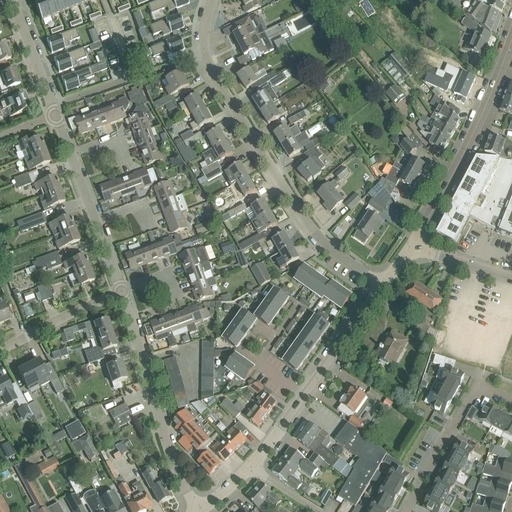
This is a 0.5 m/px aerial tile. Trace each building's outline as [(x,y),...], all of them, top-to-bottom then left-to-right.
[(51,17),(60,13),(55,0),(46,0),(44,1),(51,17)] [(70,9),(66,0),(55,0),(60,13),(70,9)] [(80,5),(77,0),(66,0),(70,9),(80,5)] [(167,8),(168,12),(175,9),(176,9),(189,4),(187,0),(159,0),(147,5),(151,14),(167,8)] [(242,0),(248,13),(261,7),(258,0),(242,0)] [(302,0),(294,4),(298,12),(306,8),(302,0)] [(470,0),(461,0),(456,8),(490,33),(498,13),(486,8),(473,2),(470,0)] [(488,6),(501,11),(505,0),(475,0),(488,6)] [(51,17),(44,1),(35,5),(35,4),(34,4),(41,21),(51,17)] [(136,22),(141,20),(138,13),(133,15),(136,22)] [(163,36),(170,33),(176,31),(184,28),(178,15),(149,26),(153,36),(161,32),(163,36)] [(233,34),(239,45),(265,32),(256,15),(234,25),(238,32),(233,34)] [(477,30),(479,27),(471,21),(466,18),(461,24),(475,34),(468,50),(474,53),(483,57),(492,36),(477,30)] [(279,26),(270,30),(272,36),(282,31),(279,26)] [(327,28),(321,31),(328,45),(334,42),(327,28)] [(67,43),(79,39),(76,29),(46,41),(51,54),(65,49),(69,47),(67,43)] [(265,32),(239,45),(244,56),(249,54),(252,61),(267,53),(273,50),(265,32)] [(170,55),(171,55),(184,50),(179,37),(178,37),(173,39),(150,48),(153,58),(165,53),(166,57),(170,55)] [(0,46),(0,65),(5,63),(4,61),(11,59),(5,45),(0,46)] [(72,68),(76,66),(75,62),(86,58),(83,49),(53,60),(59,73),(72,68)] [(100,64),(104,62),(105,62),(101,52),(96,54),(100,64)] [(290,52),(285,55),(288,61),(293,57),(290,52)] [(389,62),(399,73),(402,76),(405,72),(390,57),(387,60),(389,62)] [(101,71),(107,69),(104,62),(100,64),(98,65),(101,71)] [(389,62),(383,67),(400,87),(406,81),(402,76),(399,73),(389,62)] [(254,76),(264,70),(260,63),(256,66),(250,70),(249,69),(238,76),(246,89),(257,82),(254,76)] [(85,80),(94,77),(90,68),(61,79),(66,92),(79,87),(87,84),(85,80)] [(457,101),(464,104),(475,80),(458,72),(455,79),(431,68),(426,82),(446,91),(447,89),(455,92),(454,94),(459,96),(457,101)] [(1,76),(0,75),(0,91),(1,94),(3,93),(9,91),(8,89),(11,88),(20,84),(15,70),(5,73),(1,75),(1,76)] [(269,82),(277,77),(274,71),(267,76),(260,80),(264,85),(269,82)] [(166,79),(162,82),(166,90),(169,95),(170,96),(173,95),(188,86),(181,72),(175,75),(168,79),(166,79)] [(283,73),(277,77),(269,82),(273,88),(287,79),(283,73)] [(305,73),(302,76),(306,82),(310,80),(305,73)] [(327,94),(332,87),(322,80),(317,87),(327,94)] [(387,93),(397,105),(406,97),(396,86),(387,93)] [(278,100),(271,88),(265,92),(253,99),(260,112),(273,104),(278,100)] [(130,101),(135,104),(142,92),(141,89),(128,94),(130,101)] [(437,108),(433,116),(433,117),(434,117),(442,122),(441,123),(454,130),(460,120),(453,113),(442,102),(437,97),(438,97),(432,91),(432,92),(435,95),(430,104),(437,108)] [(142,92),(135,104),(140,106),(144,105),(147,103),(143,96),(142,92)] [(0,102),(0,107),(1,111),(7,109),(10,117),(30,109),(24,95),(5,103),(4,101),(0,102)] [(189,108),(192,114),(205,108),(198,95),(185,101),(186,102),(180,105),(183,111),(189,108)] [(511,100),(505,97),(500,111),(511,115),(511,100)] [(112,106),(105,108),(111,122),(117,120),(117,121),(126,117),(124,112),(125,111),(129,105),(126,98),(119,100),(120,102),(112,105),(112,106)] [(164,98),(152,104),(155,110),(167,104),(164,98)] [(165,105),(169,112),(177,108),(173,101),(165,105)] [(273,104),(260,112),(268,124),(277,119),(280,117),(286,113),(283,107),(277,111),(273,104)] [(135,118),(129,120),(132,129),(133,128),(136,135),(135,135),(135,136),(151,130),(151,129),(150,130),(147,123),(148,123),(148,122),(151,120),(152,120),(150,114),(147,115),(144,105),(140,106),(137,108),(134,113),(135,118)] [(96,129),(90,113),(88,108),(81,111),(83,116),(75,119),(74,118),(68,120),(72,131),(78,129),(80,134),(89,131),(89,130),(95,128),(95,129),(96,129)] [(98,110),(90,113),(96,129),(104,126),(104,125),(111,122),(105,108),(99,111),(98,110)] [(205,108),(192,114),(197,122),(190,125),(193,131),(200,127),(212,121),(205,108)] [(288,119),(291,125),(307,117),(310,115),(307,109),(304,111),(288,119)] [(423,116),(421,118),(427,126),(436,131),(435,133),(449,140),(454,130),(441,123),(442,122),(434,117),(433,117),(433,116),(430,120),(423,116)] [(427,126),(421,118),(417,125),(422,132),(424,132),(423,133),(432,138),(429,143),(434,146),(442,151),(449,140),(435,133),(436,131),(427,126)] [(274,134),(282,146),(294,138),(301,134),(296,126),(289,130),(288,128),(287,129),(286,127),(274,134)] [(208,136),(214,148),(215,148),(226,142),(219,129),(208,136)] [(139,143),(141,150),(155,145),(153,138),(154,138),(151,130),(135,136),(138,144),(139,143)] [(191,131),(181,136),(184,142),(194,136),(191,131)] [(294,138),(282,146),(289,158),(301,151),(300,149),(301,148),(299,144),(308,139),(304,132),(301,134),(294,138)] [(194,136),(184,142),(187,147),(203,139),(200,133),(194,136)] [(304,147),(308,152),(315,147),(325,141),(322,136),(304,147)] [(491,136),(485,152),(494,156),(497,157),(500,158),(508,159),(509,149),(510,149),(511,145),(505,142),(505,141),(491,136)] [(19,146),(24,159),(45,151),(41,138),(27,143),(26,140),(18,142),(20,146),(19,146)] [(400,146),(408,156),(416,149),(408,139),(400,146)] [(231,148),(232,145),(229,140),(226,142),(215,148),(214,148),(202,154),(205,160),(210,158),(213,164),(209,167),(202,171),(205,176),(221,168),(218,162),(233,154),(230,148),(231,148)] [(155,145),(141,150),(144,157),(143,157),(146,166),(162,160),(159,152),(158,152),(155,145)] [(315,147),(308,152),(304,154),(309,161),(298,171),(308,182),(312,178),(314,180),(322,173),(320,172),(325,167),(318,159),(322,156),(315,147)] [(45,151),(24,159),(29,170),(50,163),(45,151)] [(369,161),(372,165),(376,162),(376,163),(383,162),(381,155),(374,156),(369,161)] [(455,243),(470,216),(500,159),(476,157),(436,233),(455,243)] [(395,163),(393,167),(410,177),(409,178),(417,182),(426,166),(412,158),(405,169),(395,163)] [(511,162),(508,162),(500,159),(470,216),(479,221),(478,222),(486,226),(486,225),(488,226),(490,226),(493,228),(494,229),(497,231),(496,233),(511,239),(511,162)] [(231,186),(238,183),(248,177),(240,163),(226,171),(229,176),(226,177),(231,186)] [(153,167),(146,170),(149,179),(156,176),(153,167)] [(337,178),(335,181),(329,185),(318,194),(327,204),(324,206),(330,212),(343,201),(334,190),(339,186),(337,184),(340,181),(349,173),(344,167),(335,175),(337,178)] [(382,178),(380,182),(385,188),(390,196),(399,181),(413,189),(417,182),(409,178),(410,177),(393,167),(385,180),(382,178)] [(221,168),(205,176),(208,182),(215,178),(224,173),(221,168)] [(137,174),(131,176),(136,190),(142,188),(143,189),(151,185),(149,179),(146,170),(137,173),(137,174)] [(28,174),(14,179),(16,184),(30,179),(28,174)] [(124,178),(116,181),(121,196),(130,193),(129,192),(136,190),(131,176),(124,179),(124,178)] [(248,177),(238,183),(245,197),(255,191),(248,177)] [(41,190),(43,196),(60,190),(55,178),(41,183),(41,184),(35,186),(37,192),(41,190)] [(16,184),(18,189),(32,184),(30,179),(16,184)] [(121,196),(116,181),(115,181),(115,182),(109,185),(109,184),(100,187),(106,202),(115,199),(114,198),(121,196),(121,197),(121,196)] [(160,203),(160,204),(176,197),(175,198),(173,191),(174,191),(171,182),(154,188),(158,197),(159,196),(161,203),(160,203)] [(391,198),(390,196),(385,188),(380,182),(368,194),(373,200),(369,205),(374,208),(371,213),(370,212),(357,231),(368,238),(376,227),(378,229),(383,222),(375,217),(379,212),(381,213),(391,198)] [(60,190),(43,196),(39,197),(42,204),(45,212),(51,210),(50,207),(65,202),(60,190)] [(345,205),(351,211),(361,200),(355,194),(345,205)] [(164,211),(167,218),(181,213),(178,206),(179,205),(176,197),(160,204),(163,212),(164,211)] [(225,208),(228,213),(244,204),(241,199),(225,208)] [(252,206),(259,219),(270,213),(263,200),(255,205),(252,206)] [(244,204),(228,213),(231,219),(247,210),(244,204)] [(42,213),(16,223),(19,228),(44,218),(42,213)] [(183,220),(181,213),(167,218),(169,225),(168,225),(172,234),(187,228),(184,220),(183,220)] [(270,213),(259,219),(254,222),(252,223),(258,235),(250,240),(237,246),(241,252),(253,245),(253,246),(265,239),(262,233),(277,225),(270,213)] [(52,231),(54,238),(75,230),(70,217),(56,222),(56,223),(49,225),(52,231)] [(46,223),(44,218),(19,228),(20,233),(46,223)] [(205,225),(196,228),(198,235),(208,231),(205,225)] [(75,230),(54,238),(56,243),(58,249),(65,246),(65,247),(79,241),(75,230)] [(276,246),(280,253),(292,246),(285,233),(272,240),(273,241),(267,244),(270,250),(276,246)] [(176,240),(172,241),(174,246),(182,243),(179,235),(174,236),(176,240)] [(163,242),(157,244),(162,258),(168,255),(168,256),(177,253),(184,250),(182,243),(174,246),(172,241),(171,237),(162,241),(163,242)] [(190,240),(182,243),(185,250),(192,247),(201,243),(199,237),(190,240)] [(147,264),(141,249),(139,243),(129,247),(131,253),(126,255),(132,270),(140,267),(140,266),(146,264),(146,265),(147,264)] [(226,253),(236,251),(234,243),(224,245),(226,253)] [(149,246),(141,249),(147,264),(155,261),(155,260),(162,258),(157,244),(150,247),(149,246)] [(299,259),(292,246),(280,253),(283,259),(277,262),(281,269),(299,259)] [(186,271),(200,266),(200,265),(208,263),(203,248),(180,256),(183,265),(184,264),(187,271),(186,271)] [(34,261),(36,266),(59,258),(57,252),(34,261)] [(73,268),(75,274),(90,269),(85,256),(76,260),(70,262),(71,262),(64,265),(66,270),(73,268)] [(0,260),(6,277),(13,275),(7,258),(0,260)] [(36,266),(25,270),(27,276),(47,268),(48,270),(62,265),(59,258),(36,266)] [(190,279),(192,286),(214,278),(212,274),(207,276),(206,273),(212,270),(209,262),(208,263),(200,265),(200,266),(186,271),(189,280),(190,279)] [(251,269),(261,286),(272,280),(262,263),(251,269)] [(314,273),(305,266),(295,280),(304,287),(314,273)] [(75,274),(68,277),(71,283),(73,288),(94,280),(90,269),(75,274)] [(314,273),(304,287),(313,293),(323,279),(314,273)] [(434,277),(428,287),(432,290),(438,280),(434,277)] [(214,278),(192,286),(195,293),(194,293),(197,302),(213,296),(210,288),(216,285),(214,278)] [(322,300),(324,297),(323,297),(331,285),(323,279),(313,293),(322,300)] [(406,293),(434,311),(441,300),(413,282),(406,293)] [(333,283),(331,285),(323,297),(324,297),(332,303),(342,289),(333,283)] [(36,288),(38,293),(42,302),(53,298),(48,284),(36,288)] [(351,296),(342,289),(332,303),(341,310),(351,296)] [(268,299),(282,309),(288,300),(285,297),(274,290),(268,299)] [(20,294),(21,304),(36,301),(34,292),(20,294)] [(268,299),(261,308),(275,318),(282,309),(268,299)] [(26,318),(34,315),(29,303),(21,306),(26,318)] [(210,309),(216,311),(216,303),(203,303),(203,306),(210,309)] [(4,304),(0,305),(0,323),(10,320),(4,304)] [(188,310),(182,312),(187,326),(190,334),(197,331),(195,324),(210,318),(207,309),(199,312),(196,306),(188,309),(188,310)] [(255,317),(269,327),(275,318),(261,308),(255,317)] [(250,331),(256,322),(242,311),(236,321),(250,331)] [(175,314),(166,317),(172,332),(180,329),(180,328),(187,326),(182,312),(175,315),(175,314)] [(152,324),(145,327),(149,338),(156,335),(157,338),(158,342),(168,338),(171,348),(177,346),(174,337),(172,332),(166,317),(166,318),(160,320),(160,319),(151,323),(152,324)] [(315,317),(313,319),(309,326),(323,336),(329,327),(315,317)] [(93,339),(93,340),(112,334),(107,320),(97,323),(96,320),(84,324),(77,327),(63,331),(67,343),(75,340),(73,334),(82,331),(85,334),(87,341),(93,339)] [(417,320),(413,327),(436,340),(438,333),(430,328),(430,327),(417,320)] [(229,329),(243,340),(250,331),(236,321),(229,329)] [(316,345),(323,336),(309,326),(302,335),(316,345)] [(237,349),(243,340),(229,329),(223,339),(237,349)] [(375,356),(393,365),(407,340),(392,332),(383,348),(380,347),(375,356)] [(112,334),(93,340),(95,348),(93,348),(93,350),(85,353),(88,364),(102,360),(99,352),(116,347),(112,334)] [(310,354),(316,345),(302,335),(296,344),(310,354)] [(296,344),(290,352),(304,362),(310,354),(296,344)] [(51,354),(52,358),(59,356),(63,358),(67,357),(68,353),(64,350),(51,354)] [(283,361),(297,372),(304,362),(290,352),(283,361)] [(235,376),(245,361),(238,356),(236,355),(226,369),(235,376)] [(444,366),(446,358),(435,355),(433,363),(440,365),(444,366)] [(164,361),(166,367),(177,364),(175,357),(164,361)] [(38,360),(28,366),(39,386),(38,386),(39,388),(50,382),(38,360)] [(245,361),(235,376),(244,382),(254,368),(245,361)] [(106,367),(112,383),(127,378),(121,362),(106,367)] [(166,367),(168,373),(179,370),(177,364),(166,367)] [(28,366),(18,371),(28,391),(38,386),(39,386),(28,366)] [(446,369),(442,382),(443,382),(457,390),(459,387),(460,387),(464,375),(446,369)] [(168,373),(169,379),(181,376),(179,370),(168,373)] [(169,379),(171,385),(183,382),(181,376),(169,379)] [(11,392),(12,392),(5,378),(0,380),(0,401),(3,400),(7,406),(16,402),(11,392)] [(171,385),(173,391),(184,388),(183,382),(171,385)] [(443,382),(437,394),(451,402),(455,395),(457,390),(443,382)] [(251,385),(260,392),(263,387),(257,383),(251,385)] [(173,391),(175,398),(186,394),(184,388),(173,391)] [(342,404),(337,410),(351,419),(350,420),(348,423),(360,431),(365,424),(366,423),(360,418),(367,408),(370,410),(376,401),(366,394),(365,396),(361,393),(353,388),(346,398),(344,397),(340,403),(342,404)] [(214,392),(201,392),(201,401),(211,398),(214,397),(214,392)] [(260,402),(256,406),(267,415),(276,402),(268,396),(263,393),(257,400),(260,402)] [(175,398),(177,403),(188,400),(186,394),(175,398)] [(444,414),(451,402),(437,394),(430,407),(444,414)] [(210,408),(216,402),(212,399),(206,404),(210,408)] [(387,399),(384,403),(389,407),(392,403),(387,399)] [(188,400),(177,403),(178,409),(190,405),(188,400)] [(221,404),(236,418),(240,413),(226,400),(221,404)] [(43,419),(34,403),(27,406),(32,415),(36,423),(43,419)] [(27,405),(19,409),(25,419),(32,415),(27,406),(27,405)] [(109,413),(113,419),(125,412),(122,406),(109,413)] [(267,415),(256,406),(252,412),(250,410),(244,418),(250,421),(258,427),(267,415)] [(479,420),(483,422),(491,426),(499,412),(487,406),(484,412),(479,420)] [(478,410),(473,407),(472,407),(465,418),(471,422),(473,419),(478,410)] [(186,409),(173,422),(177,426),(175,429),(180,434),(180,433),(193,421),(198,416),(193,411),(190,414),(186,409)] [(125,412),(113,419),(117,428),(133,420),(129,411),(125,412)] [(499,412),(491,426),(504,433),(511,419),(499,412)] [(511,419),(504,433),(502,437),(511,442),(511,419)] [(72,440),(86,434),(81,420),(66,426),(72,440)] [(184,437),(179,442),(183,447),(202,430),(204,427),(199,422),(197,425),(193,421),(180,433),(184,437)] [(359,488),(350,504),(355,507),(374,476),(377,471),(387,453),(348,423),(347,424),(350,426),(337,442),(360,459),(353,469),(354,470),(348,480),(359,488)] [(314,454),(329,466),(333,468),(340,459),(326,449),(330,443),(328,436),(321,430),(320,432),(309,424),(296,440),(314,454)] [(202,430),(183,447),(188,452),(193,447),(197,451),(203,446),(203,447),(211,439),(206,435),(209,432),(204,427),(202,430)] [(229,436),(225,440),(235,451),(246,440),(239,433),(234,427),(227,433),(229,436)] [(89,460),(98,455),(88,436),(78,441),(89,460)] [(235,451),(225,440),(220,445),(218,442),(211,449),(224,462),(235,451)] [(121,454),(128,451),(124,442),(117,444),(121,454)] [(50,447),(56,457),(63,453),(58,443),(50,447)] [(458,443),(453,453),(468,461),(473,451),(458,443)] [(203,446),(197,451),(203,457),(197,462),(210,475),(220,465),(203,447),(203,446)] [(290,448),(281,460),(301,475),(296,471),(298,468),(311,478),(320,466),(326,471),(329,466),(314,454),(308,462),(290,448)] [(105,463),(114,480),(118,478),(109,461),(103,451),(100,452),(106,463),(105,463)] [(462,472),(468,461),(453,453),(447,463),(462,472)] [(394,467),(388,478),(403,485),(409,475),(400,470),(403,465),(400,463),(388,456),(385,462),(394,467)] [(37,466),(42,476),(60,467),(55,457),(37,466)] [(492,477),(511,483),(511,481),(511,460),(499,457),(495,468),(485,465),(482,474),(492,477)] [(301,475),(281,460),(272,472),(297,491),(302,484),(297,481),(301,475)] [(26,472),(22,463),(14,467),(39,511),(47,511),(46,509),(26,472)] [(449,478),(456,482),(462,472),(447,463),(441,474),(440,476),(447,480),(449,478)] [(142,475),(141,476),(144,481),(149,490),(151,489),(158,504),(169,498),(161,483),(157,485),(149,471),(146,467),(139,470),(142,475)] [(67,479),(76,495),(81,492),(73,476),(67,479)] [(113,480),(117,488),(118,488),(130,511),(142,511),(145,511),(144,510),(151,507),(138,483),(132,486),(133,488),(132,489),(134,493),(130,495),(124,484),(125,483),(122,476),(113,480)] [(447,480),(440,476),(434,487),(449,495),(455,485),(456,482),(449,478),(447,480)] [(486,497),(505,503),(511,483),(492,477),(489,488),(479,484),(476,494),(486,497)] [(398,496),(403,485),(388,478),(383,488),(398,496)] [(338,497),(350,504),(359,488),(348,480),(338,497)] [(258,508),(262,511),(264,511),(271,504),(275,508),(281,502),(261,484),(248,498),(258,508)] [(449,495),(434,487),(428,497),(443,505),(449,495)] [(326,488),(319,502),(327,505),(333,492),(326,488)] [(384,502),(392,506),(398,496),(383,488),(377,498),(376,501),(383,505),(384,502)] [(106,511),(99,499),(98,497),(97,495),(97,494),(96,494),(95,492),(92,491),(89,492),(86,494),(83,496),(82,498),(89,511),(106,511)] [(124,511),(113,491),(99,499),(106,511),(124,511)] [(0,494),(0,511),(10,511),(1,494),(0,494)] [(84,511),(75,494),(65,499),(71,511),(84,511)] [(428,497),(423,507),(430,511),(439,511),(443,505),(428,497)] [(483,507),(472,504),(471,509),(469,511),(502,511),(505,503),(486,497),(483,507)] [(383,505),(376,501),(370,511),(371,511),(388,511),(390,509),(392,506),(384,502),(383,505)] [(47,509),(48,511),(62,511),(57,503),(47,509)]
